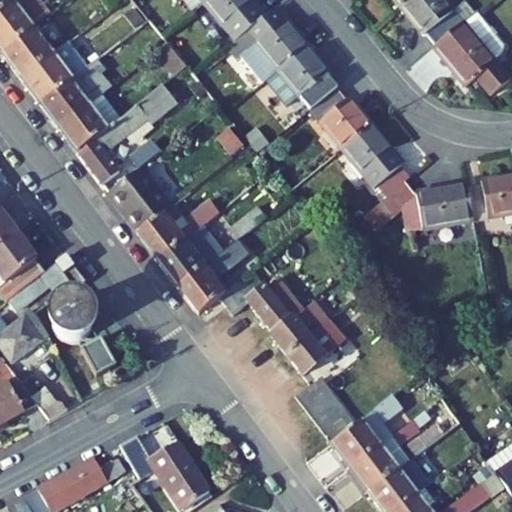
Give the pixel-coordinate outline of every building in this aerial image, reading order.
[(0,0),(0,19),(21,3),(19,0),(0,0)] [(107,0),(116,11),(130,0),(107,0)] [(130,0),(116,11),(113,13),(123,26),(146,9),(138,0),(130,0)] [(188,0),(198,12),(209,3),(212,0),(188,0)] [(255,0),(212,0),(209,3),(240,42),(268,20),(259,9),(261,7),(255,0)] [(398,0),(405,8),(415,0),(398,0)] [(445,0),(415,0),(405,8),(438,48),(465,25),(445,0)] [(21,3),(0,19),(0,42),(8,53),(40,29),(21,3)] [(281,9),(268,20),(277,31),(291,21),(281,9)] [(502,45),(478,15),(465,25),(438,48),(470,87),(481,78),(495,95),(511,81),(511,80),(496,61),(503,55),(502,45)] [(277,31),(268,20),(240,42),(233,48),(243,59),(250,53),(262,44),(284,71),(313,48),(291,21),(277,31)] [(8,53),(28,79),(59,54),(40,29),(8,53)] [(28,79),(46,104),(95,68),(75,43),(59,54),(28,79)] [(262,44),(250,53),(272,81),(284,71),(262,44)] [(313,48),(284,71),(272,81),(291,106),(303,96),(315,110),(342,89),(333,77),(335,76),(313,48)] [(95,68),(46,104),(64,128),(109,93),(122,84),(110,70),(117,65),(110,55),(95,68)] [(154,83),(162,93),(178,81),(170,71),(154,83)] [(342,89),(315,110),(346,150),(376,126),(354,98),(351,100),(342,89)] [(109,93),(64,128),(83,153),(128,119),(109,93)] [(83,153),(108,186),(125,171),(114,157),(120,152),(117,147),(163,111),(154,100),(128,119),(83,153)] [(398,153),(376,126),(346,150),(387,201),(410,183),(414,179),(395,156),(398,153)] [(141,156),(149,167),(168,153),(159,142),(141,156)] [(136,217),(133,219),(143,233),(171,212),(176,208),(147,169),(117,193),(136,217)] [(471,188),(477,221),(511,214),(511,176),(484,181),(485,185),(471,188)] [(477,221),(471,188),(471,184),(422,193),(410,183),(387,201),(370,215),(380,227),(407,206),(412,233),(428,230),(477,221)] [(0,205),(0,246),(21,231),(1,205),(0,205)] [(191,238),(171,212),(143,233),(163,260),(191,238)] [(0,268),(21,296),(49,274),(40,261),(43,259),(21,231),(0,246),(0,268)] [(211,265),(191,238),(163,260),(183,287),(211,265)] [(183,287),(203,314),(224,298),(232,291),(223,281),(228,277),(226,274),(255,251),(246,238),(211,265),(183,287)] [(60,266),(68,277),(81,267),(73,257),(65,263),(60,266)] [(81,267),(68,277),(74,285),(79,291),(91,282),(81,267)] [(0,268),(0,293),(9,305),(16,299),(21,296),(0,268)] [(232,291),(224,298),(238,315),(253,302),(279,334),(309,311),(284,278),(272,287),(259,271),(232,291)] [(57,284),(49,274),(21,296),(16,299),(24,309),(57,284)] [(74,342),(80,341),(87,339),(92,334),(95,328),(96,321),(95,315),(92,309),(87,304),(81,301),(74,301),(68,302),(62,306),(58,311),(55,317),(55,324),(57,331),(61,336),(67,340),(74,342)] [(309,311),(279,334),(276,336),(292,357),(335,323),(327,313),(319,303),(309,311)] [(6,315),(0,320),(0,335),(19,361),(48,339),(30,315),(14,327),(6,315)] [(341,331),(335,323),(292,357),(306,374),(329,356),(321,346),(341,331)] [(122,365),(106,337),(86,348),(101,376),(122,365)] [(45,405),(15,365),(0,372),(0,424),(2,428),(45,405)] [(336,442),(370,417),(352,393),(343,400),(327,378),(301,396),(336,442)] [(52,384),(41,392),(50,405),(62,396),(52,384)] [(354,470),(386,446),(398,438),(388,424),(408,409),(399,397),(370,417),(336,442),(335,443),(354,470)] [(398,438),(405,448),(426,434),(418,423),(398,438)] [(184,440),(157,457),(142,434),(125,443),(144,477),(162,466),(188,506),(215,489),(184,440)] [(454,435),(420,459),(427,468),(460,444),(454,435)] [(415,463),(405,448),(398,438),(386,446),(403,471),(415,463)] [(403,471),(386,446),(354,470),(372,494),(403,471)] [(483,453),(456,472),(463,482),(489,463),(483,453)] [(100,457),(13,504),(16,511),(57,511),(134,472),(127,459),(109,469),(100,457)] [(511,461),(495,473),(500,481),(506,492),(510,489),(511,491),(511,461)] [(403,471),(372,494),(384,511),(398,511),(421,496),(403,471)] [(456,511),(478,511),(506,492),(500,481),(456,511)] [(421,496),(431,509),(439,503),(430,490),(421,496)] [(432,511),(431,509),(421,496),(398,511),(432,511)] [(229,511),(224,502),(208,511),(229,511)]
